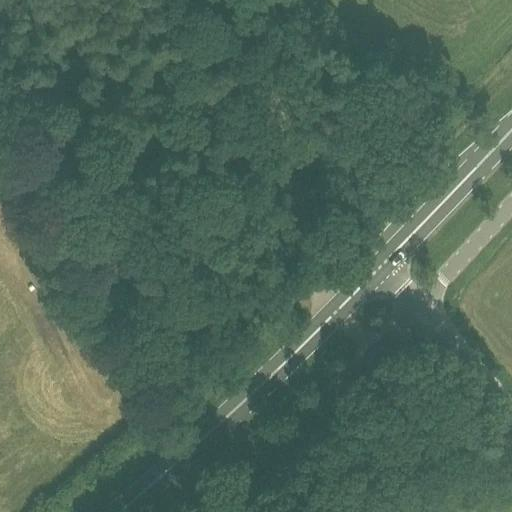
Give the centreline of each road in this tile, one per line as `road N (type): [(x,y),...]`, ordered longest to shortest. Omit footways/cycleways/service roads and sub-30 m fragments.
road 1 (secondary): [(106,511),(330,309)]
road 2 (unclassified): [(220,511),(374,355)]
road 3 (secondary): [(383,252),(511,119)]
road 4 (unclassified): [(511,411),(423,304)]
road 5 (unclassified): [(423,304),(511,212)]
